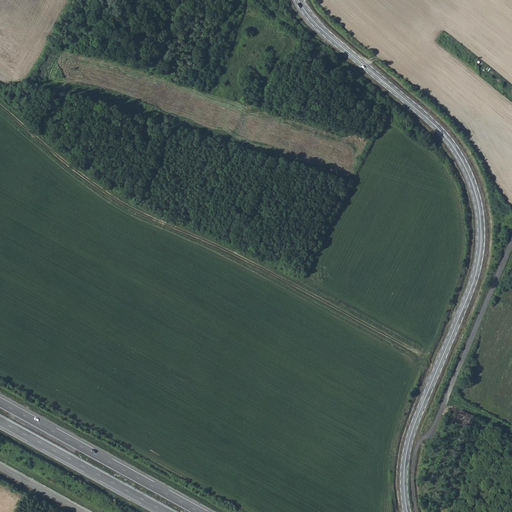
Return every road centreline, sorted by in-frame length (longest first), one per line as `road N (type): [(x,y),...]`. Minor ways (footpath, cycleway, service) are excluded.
road 1 (tertiary): [(407,511),(410,434),(479,262),(475,192),(436,126),(297,0)]
road 2 (track): [(0,107),(129,209),(423,355)]
road 3 (trunk): [(199,511),(0,402)]
road 4 (trunk): [(0,420),(165,511)]
